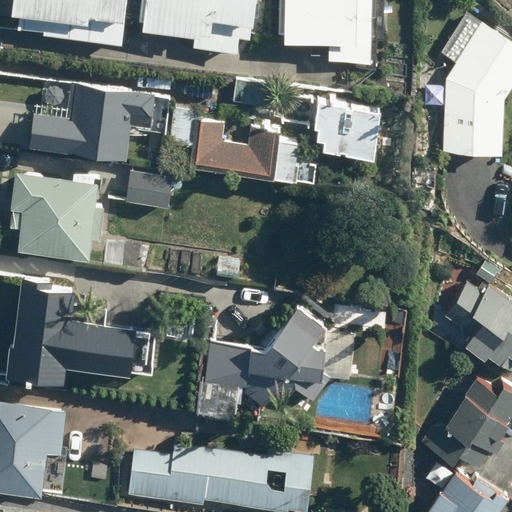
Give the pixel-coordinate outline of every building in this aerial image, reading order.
[(29,37),(120,44),(123,0),(12,0),(11,15),(30,16),(29,37)] [(249,38),(251,0),(142,0),(140,30),(195,34),(194,48),(237,51),(238,37),(249,38)] [(278,0),(278,6),(278,42),(326,44),(325,61),(368,62),(369,0),(278,0)] [(511,71),(511,40),(466,7),(440,49),(455,59),(444,78),(442,147),(498,149),(499,88),(511,71)] [(27,150),(126,161),(131,116),(151,118),(153,89),(75,81),(71,118),(30,114),(27,150)] [(377,101),(319,96),(314,153),(372,158),(377,101)] [(222,140),(224,122),(198,119),(199,109),(174,106),(169,144),(194,147),(193,161),(268,170),(273,127),(251,125),(249,143),(222,140)] [(130,169),(126,200),(168,205),(172,174),(130,169)] [(90,237),(99,239),(104,206),(95,205),(98,182),(15,171),(8,227),(18,228),(15,250),(87,260),(90,237)] [(241,257),(216,255),(215,274),(240,276),(241,257)] [(511,355),(511,298),(486,282),(482,289),(458,273),(437,306),(462,322),(451,339),(477,356),(482,349),(493,356),(499,347),(511,355)] [(68,291),(21,286),(15,347),(7,347),(4,381),(62,386),(64,368),(129,375),(134,327),(65,320),(68,291)] [(353,328),(318,327),(321,323),(297,301),(264,347),(210,342),(207,383),(238,386),(263,404),(284,375),(321,377),(322,373),(351,375),(353,328)] [(495,385),(475,372),(441,422),(434,417),(418,441),(449,462),(458,449),(477,462),(488,445),(493,448),(500,437),(496,434),(511,409),(511,377),(503,372),(495,385)] [(0,489),(42,495),(45,471),(58,473),(66,409),(0,400),(0,489)] [(132,448),(127,495),(203,503),(204,496),(304,507),(309,454),(173,439),(171,452),(132,448)] [(470,479),(452,467),(422,511),(496,511),(509,493),(476,471),(470,479)]
